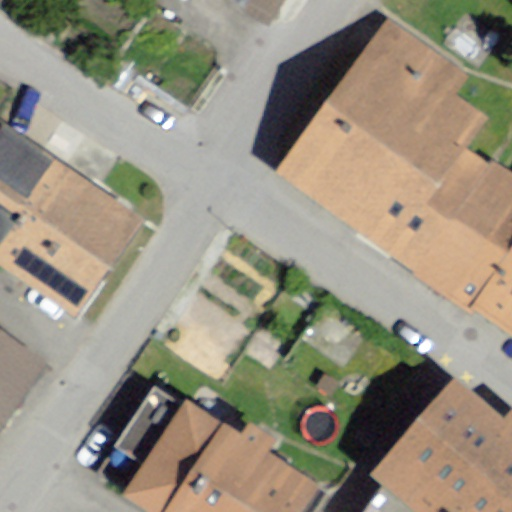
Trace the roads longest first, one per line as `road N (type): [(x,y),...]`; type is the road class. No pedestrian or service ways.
road 1 (residential): [(218,185),(8,511)]
road 2 (residential): [(511,380),(218,185)]
road 3 (residential): [(218,185),(0,51)]
road 4 (residential): [(334,0),(218,185)]
